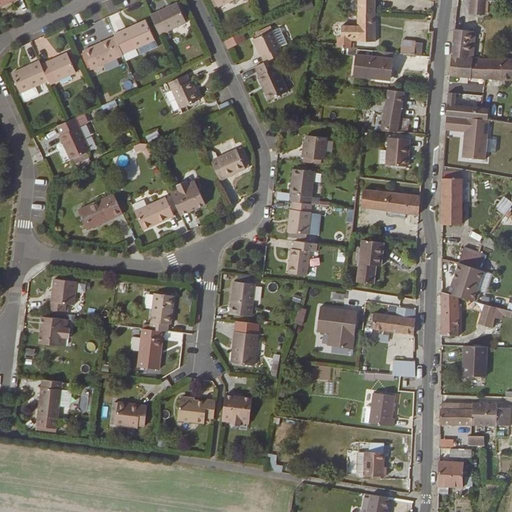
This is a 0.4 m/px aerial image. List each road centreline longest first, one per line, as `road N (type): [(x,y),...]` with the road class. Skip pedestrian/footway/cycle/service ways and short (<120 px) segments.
road 1 (residential): [(424,511),(435,255),(427,205),(446,0)]
road 2 (residential): [(201,249),(255,221),(265,169),(194,0)]
road 3 (residential): [(19,253),(153,269),(201,249)]
road 4 (residential): [(19,253),(27,166),(0,100)]
